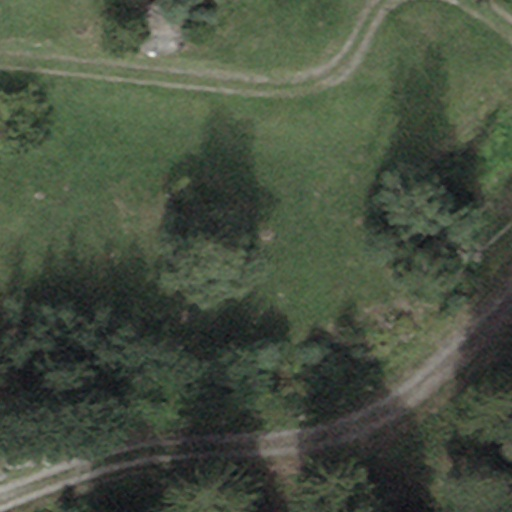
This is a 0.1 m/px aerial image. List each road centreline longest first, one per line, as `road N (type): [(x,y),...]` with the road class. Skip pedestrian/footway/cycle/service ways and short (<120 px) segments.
road 1 (track): [(0,498),(125,462),(309,438),(359,423),(412,392),(511,298)]
road 2 (track): [(388,0),(345,64),(295,88),(0,61)]
road 3 (trunk): [(511,328),(382,93),(318,0)]
